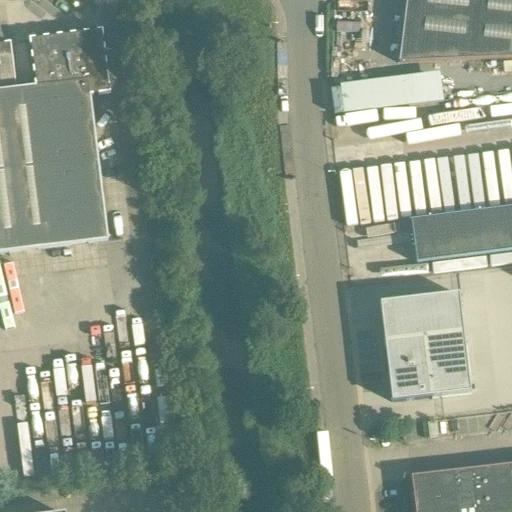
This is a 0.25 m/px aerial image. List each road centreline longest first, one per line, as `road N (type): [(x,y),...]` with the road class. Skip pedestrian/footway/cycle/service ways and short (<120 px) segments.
road 1 (unclassified): [(355,511),(301,72),(302,0)]
road 2 (unknown): [(349,461),(511,444)]
